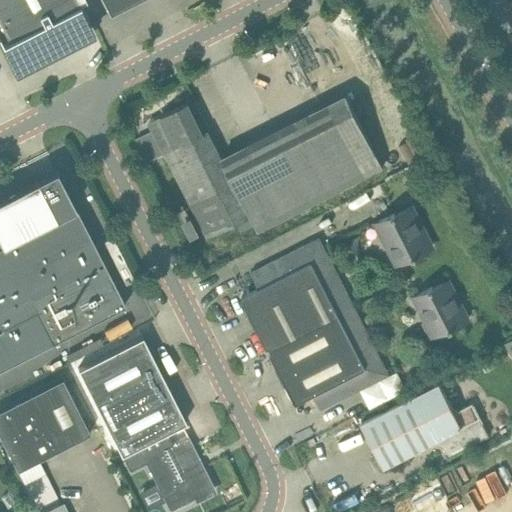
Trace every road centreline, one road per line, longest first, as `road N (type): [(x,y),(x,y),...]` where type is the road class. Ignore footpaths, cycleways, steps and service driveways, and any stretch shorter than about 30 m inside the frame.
road 1 (unclassified): [(267,511),(268,468),(77,98)]
road 2 (unclassified): [(77,98),(270,0)]
road 3 (unclassified): [(511,121),(444,0)]
